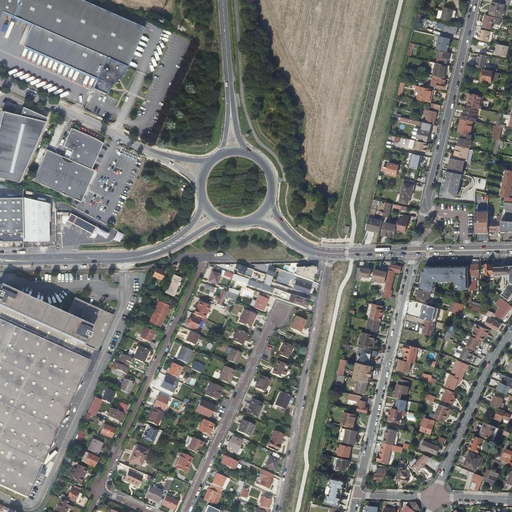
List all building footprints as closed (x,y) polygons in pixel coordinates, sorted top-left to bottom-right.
[(0,0),(0,9),(9,14),(15,0),(0,0)] [(119,71),(139,24),(83,0),(15,0),(9,14),(30,23),(20,45),(97,78),(93,87),(102,91),(105,85),(109,80),(114,75),(119,71)] [(493,3),(490,16),(502,18),(505,5),(500,4),(493,3)] [(444,8),(441,19),(450,22),(453,10),(444,8)] [(482,24),(481,28),(491,30),(492,23),(491,22),(492,18),(486,16),(484,24),(482,24)] [(458,28),(446,25),(444,32),(456,35),(458,28)] [(481,31),(479,40),(491,43),(493,33),(481,31)] [(450,39),(439,37),(436,49),(447,52),(448,48),(449,48),(450,44),(449,44),(450,39)] [(508,47),(498,45),(496,55),(506,57),(508,47)] [(438,57),(437,63),(446,65),(449,54),(438,51),(436,57),(438,57)] [(478,55),(475,67),(483,69),(486,56),(478,55)] [(433,77),(434,77),(441,79),(443,79),(447,66),(437,64),(433,77)] [(493,72),(485,70),(483,81),(498,84),(498,80),(494,79),(494,76),(502,78),(503,75),(493,73),(493,72)] [(441,79),(434,77),(431,87),(443,90),(445,82),(441,80),(441,79)] [(420,92),(418,101),(428,103),(431,90),(417,86),(416,91),(420,92)] [(470,108),(477,109),(481,110),(485,97),(471,94),(469,102),(471,103),(470,108)] [(45,115),(47,111),(39,107),(37,112),(45,115)] [(464,120),(473,122),(475,122),(476,118),(475,117),(477,109),(470,108),(465,107),(464,113),(466,114),(464,120)] [(425,123),(431,124),(434,125),(437,113),(425,110),(423,116),(427,117),(425,123)] [(425,123),(402,118),(401,121),(424,127),(430,129),(431,124),(425,123)] [(458,133),(460,133),(469,135),(470,129),(472,129),(473,122),(464,120),(461,120),(458,133)] [(90,136),(71,128),(63,146),(72,150),(68,159),(47,149),(33,180),(81,201),(95,170),(91,169),(103,143),(90,136)] [(419,130),(417,140),(427,142),(429,132),(419,130)] [(460,141),(458,147),(468,149),(469,144),(470,145),(471,140),(469,139),(470,135),(469,135),(460,133),(459,138),(461,139),(461,141),(460,141)] [(503,142),(496,140),(494,150),(498,151),(499,145),(502,146),(503,142)] [(428,150),(429,145),(415,141),(413,150),(425,153),(426,150),(428,150)] [(450,159),(452,159),(464,161),(465,159),(467,159),(470,150),(457,147),(455,156),(451,155),(450,159)] [(419,170),(422,157),(415,155),(413,154),(409,168),(419,170)] [(449,172),(461,174),(462,175),(464,161),(452,159),(451,166),(447,165),(447,169),(450,170),(449,172)] [(399,164),(389,161),(387,169),(383,168),(382,171),(386,172),(386,174),(395,176),(399,164)] [(511,171),(506,170),(503,183),(511,185),(511,171)] [(449,172),(446,171),(443,183),(445,183),(444,187),(442,187),(441,195),(455,198),(456,194),(457,195),(460,183),(459,183),(461,174),(449,172)] [(415,182),(405,180),(399,203),(407,205),(409,199),(406,199),(407,197),(411,198),(415,182)] [(511,185),(503,183),(500,196),(504,197),(505,197),(509,198),(510,194),(511,194),(511,189),(511,186),(511,185)] [(0,241),(49,240),(48,203),(23,196),(0,197),(0,241)] [(383,202),(373,200),(371,208),(381,210),(383,202)] [(402,206),(387,203),(384,216),(389,216),(391,208),(401,210),(402,206)] [(511,203),(504,203),(503,222),(510,222),(511,222),(511,203)] [(489,222),(488,212),(484,213),(475,213),(476,233),(489,233),(489,224),(489,222)] [(73,215),(70,213),(66,220),(69,222),(74,225),(79,227),(84,230),(90,233),(92,234),(95,227),(93,226),(88,223),(83,220),(78,218),(73,215)] [(399,216),(397,227),(396,232),(405,234),(409,218),(399,216)] [(383,221),(369,218),(366,229),(380,232),(383,221)] [(489,222),(489,224),(489,233),(498,232),(498,231),(502,231),(502,222),(489,222)] [(511,222),(510,222),(503,222),(502,222),(502,231),(511,231),(511,222)] [(391,239),(394,239),(396,232),(397,227),(385,224),(382,238),(391,240),(391,239)] [(107,237),(109,231),(96,227),(94,232),(107,237)] [(117,230),(114,239),(120,241),(123,233),(117,230)] [(251,270),(235,264),(234,268),(237,270),(236,272),(248,277),(251,270)] [(392,264),(384,297),(392,298),(394,290),(392,290),(396,272),(401,273),(402,267),(392,264)] [(176,265),(172,265),(170,271),(168,270),(164,278),(169,280),(172,274),(176,265)] [(276,268),(270,265),(266,275),(273,277),(276,268)] [(470,289),(470,290),(472,290),(472,288),(474,288),(474,281),(474,278),(480,278),(479,265),(469,265),(469,266),(470,289)] [(481,265),(481,276),(495,275),(495,267),(491,267),(491,265),(486,265),(481,265)] [(293,274),(311,281),(315,269),(315,267),(314,266),(306,266),(306,267),(302,266),(296,266),(293,274)] [(470,289),(469,266),(426,266),(425,272),(423,271),(422,277),(423,277),(422,283),(421,288),(431,291),(434,292),(436,282),(457,282),(457,290),(470,289)] [(511,282),(510,282),(511,266),(505,266),(505,267),(495,267),(495,275),(495,277),(507,277),(507,287),(502,295),(510,301),(511,296),(511,282)] [(229,273),(213,267),(208,281),(216,284),(219,275),(227,278),(229,273)] [(362,268),(361,276),(369,278),(370,270),(362,268)] [(159,279),(163,272),(155,269),(152,276),(159,279)] [(390,272),(375,269),(373,280),(385,283),(386,277),(388,277),(390,272)] [(172,274),(169,280),(164,292),(173,296),(177,288),(176,287),(180,278),(172,274)] [(274,289),(257,283),(233,274),(231,279),(235,281),(236,279),(272,293),(274,289)] [(295,281),(292,290),(307,296),(310,287),(295,281)] [(0,486),(26,498),(33,481),(93,350),(96,351),(112,316),(75,299),(66,316),(0,284),(0,486)] [(431,291),(421,288),(417,299),(428,302),(431,291)] [(271,296),(288,302),(291,295),(274,289),(272,293),(271,296)] [(218,301),(215,306),(219,307),(226,291),(222,290),(219,297),(216,296),(215,299),(218,301)] [(263,311),(268,299),(259,295),(258,295),(253,306),(263,311)] [(305,308),(308,301),(304,299),(295,296),(291,295),(288,302),(305,308)] [(500,298),(497,302),(501,305),(495,314),(500,318),(506,309),(508,310),(511,306),(500,298)] [(194,314),(200,317),(203,318),(209,306),(198,301),(196,306),(197,307),(194,314)] [(153,312),(164,317),(168,306),(158,302),(153,312)] [(470,302),(470,308),(482,313),(482,308),(470,302)] [(370,318),(371,318),(380,320),(382,321),(383,315),(384,316),(385,310),(383,310),(384,306),(376,304),(375,307),(373,307),(370,318)] [(416,304),(413,313),(424,316),(426,306),(416,304)] [(463,309),(455,306),(453,312),(460,316),(463,309)] [(219,312),(227,316),(229,312),(220,308),(219,312)] [(250,326),(255,313),(244,309),(239,321),(250,326)] [(159,327),(164,317),(153,312),(149,322),(159,327)] [(193,314),(192,313),(187,326),(195,330),(200,320),(199,320),(200,317),(194,314),(193,314)] [(485,324),(484,325),(497,332),(502,324),(494,319),(491,318),(489,317),(486,316),(486,315),(482,322),(485,324)] [(300,332),(305,320),(296,316),(291,328),(300,332)] [(380,320),(371,318),(368,330),(377,332),(380,320)] [(425,324),(423,333),(432,335),(434,326),(425,324)] [(489,330),(479,325),(473,336),(483,341),(486,334),(487,335),(489,330)] [(149,342),(154,332),(144,327),(139,338),(149,342)] [(242,344),(247,333),(238,329),(232,339),(242,344)] [(417,332),(409,330),(406,341),(411,342),(410,343),(416,344),(418,334),(417,334),(417,332)] [(198,335),(189,331),(184,341),(194,345),(198,335)] [(363,332),(359,347),(373,350),(376,341),(374,340),(375,335),(363,332)] [(468,344),(466,347),(470,349),(471,348),(474,349),(479,340),(472,336),(470,339),(469,338),(467,343),(468,344)] [(441,349),(445,339),(440,337),(437,347),(441,349)] [(287,359),(293,345),(284,341),(278,355),(287,359)] [(407,351),(405,360),(415,362),(418,348),(407,345),(406,350),(407,351)] [(133,359),(143,363),(144,359),(148,351),(138,346),(132,358),(133,359)] [(192,350),(182,346),(177,358),(186,363),(192,350)] [(474,351),(464,347),(460,358),(469,362),(474,351)] [(235,364),(241,352),(231,348),(226,359),(235,364)] [(93,350),(33,481),(36,482),(96,351),(93,350)] [(363,352),(360,364),(371,366),(372,362),(370,362),(372,355),(363,352)] [(124,373),(125,374),(127,368),(125,367),(128,362),(131,363),(133,359),(132,358),(121,353),(117,363),(114,362),(113,364),(109,363),(108,366),(114,369),(124,373)] [(286,369),(288,364),(278,360),(275,367),(273,366),(271,371),(282,377),(284,373),(285,374),(287,370),(286,369)] [(401,366),(400,370),(410,372),(412,362),(401,360),(399,365),(401,366)] [(469,365),(457,360),(451,374),(462,378),(463,378),(466,370),(467,370),(469,365)] [(177,377),(181,368),(171,363),(167,373),(177,377)] [(197,363),(194,370),(201,373),(204,366),(197,363)] [(368,382),(369,382),(370,377),(372,377),(373,372),(371,372),(373,367),(371,366),(360,364),(357,363),(354,379),(359,380),(368,382)] [(228,383),(234,370),(224,366),(218,378),(228,383)] [(259,382),(257,387),(265,391),(271,379),(261,374),(258,382),(259,382)] [(462,378),(451,374),(446,386),(455,389),(458,382),(460,383),(462,378)] [(176,381),(166,376),(164,379),(163,379),(159,387),(171,392),(176,381)] [(338,376),(336,385),(342,386),(344,377),(338,376)] [(511,378),(506,376),(503,382),(505,383),(509,385),(509,384),(511,385),(511,378)] [(119,389),(129,394),(134,383),(124,378),(119,389)] [(407,386),(409,381),(400,379),(397,390),(396,392),(395,397),(401,399),(403,393),(404,386),(407,386)] [(368,382),(359,380),(356,392),(365,394),(368,382)] [(215,390),(218,392),(220,386),(210,382),(205,394),(212,397),(215,390)] [(102,396),(110,400),(114,392),(104,387),(102,390),(104,391),(102,396)] [(457,393),(447,389),(442,399),(454,404),(456,400),(454,399),(457,393)] [(285,409),(291,395),(281,392),(275,405),(285,409)] [(436,397),(427,393),(425,398),(434,402),(436,397)] [(90,414),(94,416),(101,400),(94,396),(87,412),(90,414)] [(152,403),(150,407),(152,408),(161,412),(166,400),(158,396),(154,404),(152,403)] [(491,405),(499,408),(503,400),(495,397),(491,405)] [(209,417),(214,405),(201,399),(195,410),(209,417)] [(257,416),(263,403),(253,399),(247,412),(257,416)] [(361,401),(359,411),(368,413),(369,408),(366,408),(367,402),(361,401)] [(440,404),(435,418),(445,422),(450,408),(440,404)] [(156,425),(162,412),(161,412),(152,408),(150,412),(151,412),(147,421),(156,425)] [(402,410),(392,408),(391,412),(389,416),(390,416),(389,420),(400,423),(402,410)] [(505,411),(499,408),(495,418),(501,421),(502,417),(509,420),(511,415),(505,412),(505,411)] [(118,421),(121,413),(115,410),(114,412),(112,411),(109,417),(118,421)] [(345,412),(342,425),(354,428),(357,415),(345,412)] [(426,418),(421,430),(431,434),(435,421),(426,418)] [(409,419),(405,431),(411,432),(411,431),(409,430),(411,425),(415,426),(416,421),(409,419)] [(208,435),(213,424),(203,420),(198,430),(208,435)] [(249,436),(254,425),(243,420),(238,431),(249,436)] [(495,426),(485,422),(483,427),(484,428),(481,435),(490,439),(495,426)] [(110,438),(114,429),(104,425),(100,433),(110,438)] [(159,430),(149,426),(145,433),(144,433),(141,439),(153,444),(159,430)] [(339,441),(345,443),(355,445),(358,432),(343,428),(339,441)] [(387,429),(384,443),(389,444),(394,445),(397,431),(387,429)] [(279,445),(283,435),(275,431),(268,446),(277,451),(280,445),(279,445)] [(249,441),(234,433),(227,448),(240,453),(242,449),(239,448),(242,441),(247,443),(249,441)] [(483,439),(474,436),(469,449),(478,453),(483,439)] [(86,449),(96,454),(102,443),(92,438),(86,449)] [(187,449),(196,453),(201,442),(192,438),(187,449)] [(425,441),(421,448),(437,454),(438,451),(439,451),(440,449),(439,449),(440,447),(425,441)] [(341,445),(339,455),(349,457),(352,448),(341,445)] [(388,446),(382,445),(380,456),(378,456),(377,461),(389,464),(392,447),(393,447),(388,446)] [(140,466),(147,451),(136,446),(133,452),(134,452),(130,461),(140,466)] [(505,446),(498,461),(510,466),(511,466),(511,463),(510,463),(511,457),(511,452),(507,450),(509,448),(508,447),(505,446)] [(93,467),(97,458),(85,452),(81,461),(93,467)] [(469,452),(464,466),(476,470),(481,457),(469,452)] [(186,469),(192,458),(181,453),(176,464),(186,469)] [(234,456),(226,453),(221,464),(234,470),(237,462),(233,459),(234,456)] [(279,459),(278,459),(271,456),(270,455),(265,466),(274,470),(279,459)] [(424,455),(411,467),(417,473),(432,458),(424,455)] [(349,461),(340,458),(337,469),(346,471),(349,461)] [(510,466),(498,461),(493,459),(491,458),(490,461),(509,468),(510,466)] [(80,482),(86,469),(78,465),(74,474),(71,473),(69,477),(80,482)] [(400,465),(399,469),(396,480),(408,483),(410,478),(408,478),(408,477),(409,476),(408,475),(408,474),(407,473),(406,473),(407,467),(400,465)] [(375,473),(375,480),(379,480),(378,484),(385,484),(385,481),(388,481),(389,478),(390,478),(390,468),(378,468),(378,473),(375,473)] [(470,471),(461,468),(459,473),(468,476),(470,471)] [(149,469),(146,475),(152,478),(155,471),(149,469)] [(131,482),(132,483),(135,477),(141,480),(143,477),(128,470),(124,480),(131,484),(131,482)] [(485,473),(484,477),(483,480),(491,484),(490,486),(494,487),(500,474),(492,471),(490,475),(485,473)] [(211,483),(209,487),(221,492),(223,488),(221,488),(226,477),(216,473),(212,484),(211,483)] [(471,491),(478,492),(483,480),(484,477),(476,474),(469,490),(471,491)] [(506,478),(502,488),(507,490),(509,486),(510,486),(511,484),(511,474),(510,479),(506,478)] [(268,489),(272,480),(264,476),(260,485),(268,489)] [(132,483),(139,486),(141,480),(135,477),(132,483)] [(57,478),(54,485),(58,487),(62,480),(57,478)] [(332,495),(329,495),(327,503),(339,506),(341,498),(338,497),(340,489),(343,490),(345,481),(332,478),(331,487),(333,487),(332,495)] [(168,490),(172,481),(168,479),(163,488),(168,490)] [(149,487),(145,497),(158,503),(162,493),(149,487)] [(209,487),(203,500),(211,504),(216,493),(220,494),(221,492),(209,487)] [(61,499),(72,505),(74,501),(77,502),(80,494),(78,492),(71,489),(66,498),(62,496),(61,499)] [(165,496),(161,505),(174,510),(178,502),(165,496)] [(259,509),(265,511),(267,511),(270,500),(265,499),(266,498),(261,497),(259,503),(261,503),(259,509)] [(69,510),(72,505),(61,499),(55,510),(58,511),(63,511),(66,508),(69,510)] [(417,502),(401,502),(401,503),(404,504),(403,510),(404,511),(408,506),(416,511),(420,511),(421,510),(417,502)]
